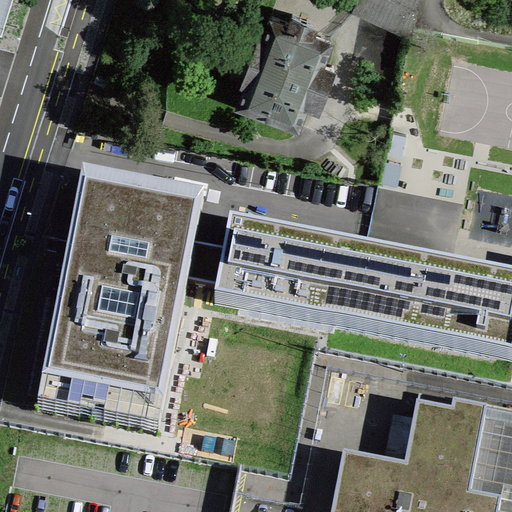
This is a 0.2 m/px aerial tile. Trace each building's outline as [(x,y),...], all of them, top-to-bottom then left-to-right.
[(0,0),(0,28),(1,28),(9,0),(0,0)] [(411,30),(416,0),(357,0),(356,4),(411,30)] [(244,72),(242,77),(246,79),(238,100),(297,123),(306,101),(319,105),(334,64),(321,60),(330,37),(311,30),(315,22),(292,13),(289,22),(271,15),(263,36),(258,34),(244,72)] [(156,420),(182,284),(187,285),(218,291),(215,304),(511,361),(511,281),(230,226),(225,254),(189,247),(196,215),(85,193),(45,399),(156,420)] [(332,511),(511,511),(511,416),(431,398),(429,410),(417,407),(405,469),(344,457),(332,511)]
